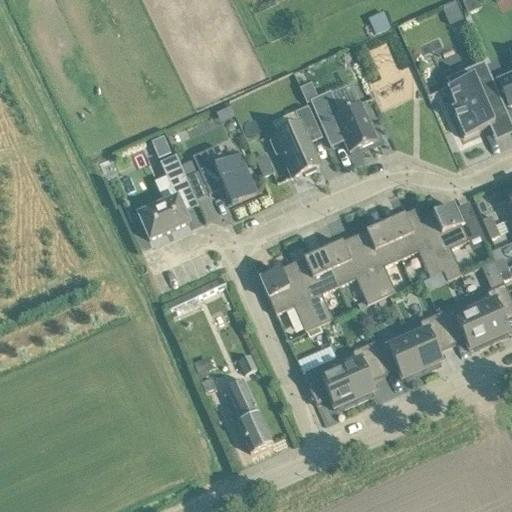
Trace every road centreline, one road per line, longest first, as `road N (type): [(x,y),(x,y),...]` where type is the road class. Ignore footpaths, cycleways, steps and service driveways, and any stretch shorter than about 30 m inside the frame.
road 1 (residential): [(234,249),(402,172),(453,189),(511,164)]
road 2 (residential): [(321,458),(234,249)]
road 3 (unclassified): [(321,458),(511,374)]
road 4 (unclassified): [(202,511),(321,458)]
